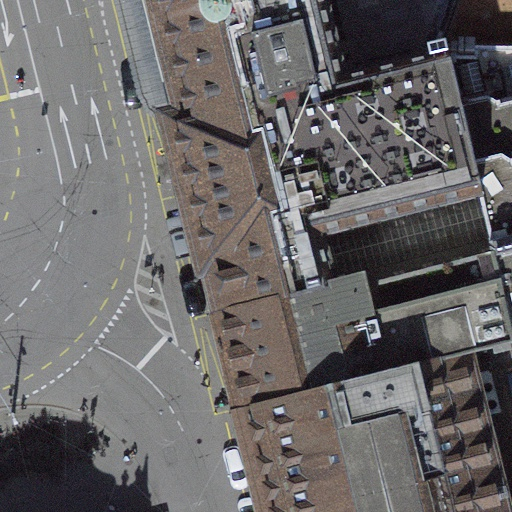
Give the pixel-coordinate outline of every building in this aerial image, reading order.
[(144,0),(151,27),(175,122),(173,122),(208,263),(209,263),(216,287),(222,312),(238,308),(272,300),(336,283),(335,279),(334,276),(329,258),(323,234),(480,195),(448,66),(443,48),(457,0),(144,0)] [(511,0),(457,0),(443,48),(511,48),(511,0)] [(511,48),(443,48),(448,66),(480,195),(485,219),(490,241),(511,336),(511,48)] [(480,195),(323,234),(329,258),(334,276),(335,279),(367,271),(368,274),(481,245),(481,242),(490,241),(485,219),(480,195)] [(238,308),(222,312),(233,359),(246,409),(261,405),(296,396),(313,392),(407,368),(464,354),(511,342),(511,336),(490,241),(481,242),(481,245),(368,274),(367,271),(335,279),(336,283),(272,300),(238,308)] [(511,511),(511,342),(464,354),(407,368),(313,392),(296,396),(261,405),(246,409),(243,410),(261,477),(269,511),(511,511)]
